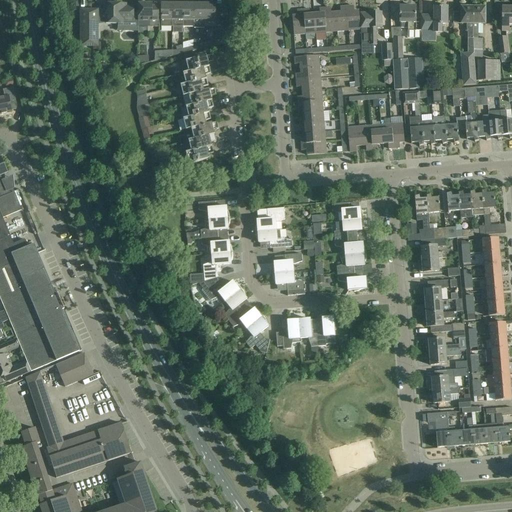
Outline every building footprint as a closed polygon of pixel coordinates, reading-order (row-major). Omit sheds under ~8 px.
[(204,4),(204,27),(215,27),(216,21),(216,4),(213,4),(213,1),(205,1),(204,4)] [(106,4),(106,24),(118,24),(118,31),(138,31),(138,27),(138,14),(133,14),(133,6),(121,6),(121,4),(106,4)] [(152,4),(138,4),(138,14),(138,27),(159,27),(159,13),(152,13),(152,4)] [(172,4),(161,4),(161,27),(172,27),(172,4)] [(172,4),(172,27),(183,27),(183,4),(172,4)] [(183,27),(194,27),(194,4),(183,4),(183,27)] [(204,29),(204,27),(204,4),(194,4),(194,27),(194,29),(204,29)] [(421,15),(421,30),(421,42),(435,42),(436,32),(441,32),(441,24),(447,24),(447,17),(447,7),(446,7),(446,5),(441,5),(440,7),(434,7),(434,16),(421,15)] [(347,7),(349,31),(360,30),(359,11),(354,11),(353,6),(347,7)] [(338,32),(349,31),(347,7),(340,7),(341,12),(337,13),(338,32)] [(416,7),(400,7),(400,23),(408,23),(408,31),(415,31),(415,23),(416,23),(416,7)] [(453,13),(453,24),(461,24),(467,24),(467,31),(467,32),(467,39),(473,39),(473,24),(473,7),(461,7),(461,13),(453,13)] [(473,7),(473,24),(485,24),(485,7),(473,7)] [(511,24),(511,7),(502,8),(502,25),(502,31),(508,31),(508,25),(511,24)] [(320,14),(315,14),(316,39),(317,41),(328,40),(327,33),(325,8),(319,9),(320,14)] [(325,8),(327,33),(338,32),(337,13),(331,13),(331,8),(325,8)] [(98,10),(80,10),(80,46),(98,47),(98,10)] [(294,35),(305,34),(303,10),(297,11),(297,16),(292,16),(294,35)] [(308,10),(303,10),(305,34),(305,40),(316,39),(315,14),(314,14),(309,15),(308,10)] [(369,14),(361,14),(361,39),(370,39),(370,45),(377,45),(376,28),(382,28),(382,23),(381,13),(376,13),(376,11),(370,11),(370,13),(369,13),(369,14)] [(473,24),(473,39),(474,50),(474,51),(475,57),(483,57),(483,51),(482,39),(478,39),(478,24),(473,24)] [(215,29),(213,29),(213,31),(213,41),(213,46),(214,46),(220,45),(227,43),(228,42),(228,29),(227,29),(215,29)] [(506,37),(498,38),(500,54),(508,53),(506,37)] [(402,38),(392,38),(393,54),(393,60),(395,91),(423,89),(421,59),(413,59),(404,60),(402,38)] [(382,61),(393,60),(392,54),(392,44),(381,45),(382,61)] [(476,85),(474,53),(460,54),(463,86),(476,85)] [(188,71),(209,67),(208,62),(213,61),(211,54),(186,61),(188,71)] [(300,68),(319,67),(318,56),(294,58),(295,65),(300,64),(300,68)] [(500,61),(477,61),(477,81),(500,81),(500,61)] [(209,67),(188,71),(183,73),(186,84),(206,79),(206,75),(211,74),(209,67)] [(320,78),(319,67),(300,68),(301,74),(296,74),(296,80),(320,78)] [(302,90),(321,89),(320,78),(296,80),(297,87),(302,87),(302,90)] [(206,79),(186,84),(180,85),(183,96),(188,95),(196,93),(204,91),(203,88),(208,86),(206,79)] [(511,85),(507,86),(498,86),(499,93),(508,92),(508,102),(511,102),(511,85)] [(486,87),(475,88),(475,97),(479,97),(479,99),(487,99),(487,94),(486,87)] [(16,100),(13,88),(3,90),(4,97),(0,97),(0,115),(12,113),(10,102),(15,101),(17,110),(18,110),(16,100)] [(475,97),(475,88),(459,89),(460,100),(465,99),(465,98),(475,97)] [(188,95),(191,105),(212,100),(211,97),(216,96),(215,89),(204,92),(204,91),(196,93),(188,95)] [(298,101),(322,100),(321,89),(302,90),(303,97),(297,97),(298,101)] [(443,90),(430,91),(431,98),(432,105),(444,104),(443,97),(443,90)] [(420,99),(431,98),(430,91),(419,92),(420,99)] [(424,146),(423,143),(421,122),(421,121),(419,99),(420,99),(419,92),(402,93),(403,105),(414,104),(416,117),(409,118),(411,144),(412,144),(418,143),(419,147),(424,146)] [(212,100),(191,105),(186,107),(188,117),(209,112),(208,109),(214,108),(212,100)] [(304,112),(323,110),(322,100),(298,101),(298,108),(304,108),(304,112)] [(471,123),(465,124),(465,128),(466,140),(467,140),(467,139),(474,139),(475,142),(479,141),(479,138),(478,138),(477,123),(476,102),(470,103),(467,103),(468,114),(471,114),(471,118),(471,123)] [(149,116),(147,106),(137,108),(139,118),(149,116)] [(324,121),(323,110),(304,112),(304,119),(299,119),(300,123),(324,121)] [(488,116),(489,122),(489,128),(490,137),(497,137),(498,140),(502,139),(502,136),(501,128),(500,111),(494,112),(488,112),(488,116)] [(502,136),(509,136),(510,139),(511,138),(511,119),(507,120),(506,111),(500,111),(502,136)] [(209,112),(188,117),(183,119),(186,130),(191,129),(206,125),(205,121),(211,120),(209,112)] [(478,138),(479,138),(485,138),(486,141),(491,140),(490,137),(489,122),(488,116),(482,116),(483,122),(477,123),(478,138)] [(433,118),(435,142),(442,141),(443,145),(447,144),(447,141),(446,141),(445,125),(445,117),(433,118)] [(423,143),(430,142),(431,146),(435,145),(435,142),(433,118),(432,118),(433,121),(421,122),(423,143)] [(305,128),(306,134),(324,132),(324,121),(300,123),(300,129),(305,128)] [(194,139),(215,134),(213,130),(219,129),(217,122),(206,125),(191,129),(194,139)] [(403,123),(391,124),(394,149),(400,148),(399,143),(404,143),(403,123)] [(391,124),(381,125),(382,144),(388,144),(388,149),(394,149),(391,124)] [(446,141),(447,141),(453,140),(454,144),(459,143),(458,134),(457,124),(445,125),(446,141)] [(382,144),(381,125),(370,126),(372,150),(377,150),(377,145),(382,144)] [(372,150),(370,126),(359,127),(360,146),(366,146),(366,151),(372,150)] [(360,146),(359,127),(348,128),(350,152),(356,152),(356,147),(360,146)] [(301,140),(301,145),(325,143),(325,139),(332,138),(331,132),(324,132),(306,134),(306,139),(301,140)] [(215,134),(194,139),(189,141),(191,151),(212,146),(211,142),(216,141),(215,134)] [(326,154),(325,143),(301,145),(302,151),(307,151),(307,156),(326,154)] [(212,146),(191,151),(186,153),(189,164),(209,159),(208,154),(213,153),(212,146)] [(159,159),(156,149),(149,151),(152,161),(159,159)] [(0,198),(14,192),(8,179),(0,182),(0,198)] [(482,194),(484,215),(485,226),(484,226),(485,235),(505,234),(505,225),(490,226),(489,209),(495,208),(495,209),(496,209),(494,193),(487,194),(486,190),(482,192),(482,194)] [(484,215),(482,194),(475,195),(474,191),(470,193),(470,195),(472,216),(484,215)] [(24,240),(8,247),(0,226),(0,219),(22,210),(14,192),(0,198),(0,298),(5,311),(9,320),(27,362),(31,372),(81,351),(57,293),(55,294),(34,245),(27,248),(24,240)] [(459,196),(460,211),(461,219),(472,218),(472,216),(470,195),(464,196),(463,192),(458,193),(459,196)] [(448,212),(460,211),(459,196),(452,197),(451,193),(447,194),(448,212)] [(426,196),(427,199),(428,214),(440,213),(439,197),(438,197),(438,198),(432,198),(431,195),(426,196)] [(428,214),(427,199),(420,199),(419,196),(415,197),(416,215),(417,221),(423,221),(423,230),(429,230),(428,214)] [(230,217),(229,214),(228,211),(227,211),(226,207),(216,208),(215,202),(198,203),(199,211),(206,212),(208,212),(209,220),(230,218),(230,217)] [(362,220),(363,220),(363,219),(362,215),(361,212),(360,212),(360,209),(349,210),(349,203),(332,205),(332,212),(338,213),(339,222),(343,221),(361,220),(362,220)] [(256,232),(276,231),(276,223),(278,222),(285,220),(284,208),(283,208),(267,210),(268,220),(257,221),(257,224),(256,224),(256,228),(256,231),(256,232)] [(206,229),(200,231),(201,238),(218,237),(217,231),(228,230),(228,226),(229,226),(230,223),(230,219),(230,218),(209,220),(205,220),(206,229)] [(339,230),(334,232),(334,240),(357,238),(356,232),(356,231),(362,231),(361,228),(362,228),(363,226),(363,225),(363,224),(363,222),(363,221),(363,220),(343,221),(339,222),(339,230)] [(416,234),(416,224),(406,225),(407,235),(416,234)] [(446,239),(445,228),(430,230),(433,230),(434,240),(446,239)] [(456,228),(445,228),(446,239),(462,237),(462,231),(456,231),(456,228)] [(276,231),(256,232),(256,233),(256,235),(256,236),(257,237),(257,239),(258,240),(259,240),(259,243),(270,242),(270,249),(280,248),(287,248),(292,247),(291,241),(291,239),(286,239),(281,237),(280,230),(276,231)] [(430,230),(429,230),(423,230),(420,231),(420,241),(421,241),(434,240),(433,230),(430,230)] [(208,255),(212,255),(232,253),(232,252),(232,249),(230,245),(229,246),(229,242),(218,243),(218,237),(201,238),(201,245),(207,246),(208,255)] [(357,238),(334,240),(335,247),(341,248),(340,257),(345,256),(366,254),(366,253),(366,252),(365,251),(365,249),(365,248),(364,247),(363,247),(363,244),(357,244),(357,241),(357,238)] [(421,241),(421,247),(437,246),(446,246),(445,239),(421,241)] [(482,240),(484,253),(499,251),(498,239),(482,240)] [(461,242),(462,255),(469,254),(468,241),(461,242)] [(421,247),(422,260),(438,258),(446,258),(445,253),(438,253),(437,246),(421,247)] [(485,265),(500,264),(499,251),(484,253),(485,265)] [(232,254),(232,253),(212,255),(213,263),(211,263),(203,266),(204,282),(212,280),(219,278),(217,272),(221,272),(220,265),(231,264),(231,261),(232,261),(232,258),(232,254)] [(275,274),(293,273),(293,265),(295,264),(302,262),(301,254),(294,255),(284,256),(285,262),(274,263),(274,266),(273,267),(273,270),(273,273),(273,274),(275,274)] [(343,265),(337,267),(337,274),(361,272),(361,268),(361,266),(365,266),(364,262),(365,262),(366,261),(366,260),(366,259),(366,257),(366,256),(366,254),(345,256),(340,257),(343,265)] [(469,254),(462,255),(463,264),(470,263),(469,254)] [(422,265),(419,265),(420,273),(423,273),(439,271),(438,259),(446,258),(438,258),(427,259),(422,260),(422,265)] [(501,277),(500,264),(485,265),(486,278),(501,277)] [(460,276),(459,268),(447,269),(448,277),(460,276)] [(361,272),(337,274),(338,282),(346,283),(348,283),(348,291),(369,289),(369,288),(368,287),(368,285),(368,284),(367,283),(367,282),(366,282),(366,278),(362,279),(362,278),(361,272)] [(275,274),(273,274),(273,275),(273,279),(275,282),(276,282),(276,285),(287,284),(287,291),(288,296),(305,295),(304,290),(304,282),(296,281),(294,281),(293,273),(275,274)] [(487,291),(502,290),(501,277),(486,278),(487,291)] [(204,282),(199,284),(203,289),(202,291),(211,303),(216,301),(220,306),(225,302),(242,289),(240,287),(239,286),(237,285),(236,284),(235,285),(233,282),(224,289),(220,284),(219,278),(212,280),(204,282)] [(424,290),(425,303),(441,301),(440,289),(448,288),(447,281),(427,282),(428,289),(424,290)] [(317,293),(317,284),(309,285),(310,294),(317,293)] [(242,290),(242,289),(225,302),(230,308),(229,310),(225,315),(224,316),(229,322),(242,311),(238,306),(247,300),(245,297),(245,296),(244,293),(242,290)] [(488,304),(503,302),(502,290),(487,291),(488,304)] [(465,296),(466,305),(474,305),(473,296),(465,296)] [(442,313),(441,301),(425,303),(426,315),(442,313)] [(504,315),(503,302),(488,304),(489,317),(504,315)] [(475,320),(474,305),(466,305),(467,321),(475,320)] [(247,329),(263,317),(263,316),(260,313),(257,311),(257,312),(254,309),(246,316),(242,311),(229,322),(233,327),(240,324),(242,323),(247,329)] [(0,338),(1,338),(2,335),(0,330),(5,328),(3,323),(9,320),(5,311),(0,312),(0,338)] [(430,314),(426,315),(427,327),(443,326),(443,319),(455,318),(454,312),(442,313),(430,314)] [(334,336),(335,336),(334,315),(332,315),(331,316),(330,316),(328,316),(327,317),(326,317),(326,318),(322,319),(323,329),(317,330),(318,347),(326,346),(326,345),(335,344),(334,336)] [(264,317),(263,317),(247,329),(252,336),(251,337),(246,343),(251,349),(255,346),(260,352),(266,354),(270,340),(264,339),(260,333),(268,327),(266,324),(267,323),(266,320),(264,317)] [(299,318),(297,318),(294,319),(291,320),(291,321),(288,321),(289,332),(276,333),(277,347),(283,347),(283,350),(291,349),(292,343),(300,343),(300,339),(299,318)] [(300,318),(299,318),(300,339),(308,338),(308,340),(311,347),(318,347),(317,330),(311,330),(310,320),(306,320),(306,319),(303,318),(300,318)] [(464,323),(452,324),(452,332),(453,332),(460,331),(464,331),(464,323)] [(489,324),(490,337),(506,336),(505,323),(489,324)] [(469,339),(477,338),(476,329),(468,330),(469,339)] [(465,338),(464,331),(460,331),(453,332),(453,339),(459,339),(465,338)] [(506,336),(490,337),(491,350),(507,349),(506,336)] [(477,338),(469,339),(470,348),(477,348),(477,338)] [(428,342),(426,342),(426,348),(429,348),(429,352),(460,350),(459,345),(445,346),(444,339),(438,340),(428,340),(428,342)] [(31,372),(27,362),(10,369),(4,356),(8,354),(4,344),(0,346),(0,377),(4,376),(7,382),(31,372)] [(507,349),(491,350),(492,363),(508,361),(507,349)] [(460,350),(429,352),(430,366),(447,364),(446,356),(460,355),(460,350)] [(93,375),(84,354),(56,366),(65,387),(93,375)] [(470,355),(471,365),(479,364),(478,355),(470,355)] [(467,361),(455,362),(456,370),(467,369),(467,361)] [(492,363),(493,375),(509,374),(508,361),(492,363)] [(479,373),(479,364),(471,365),(472,374),(479,373)] [(467,369),(456,370),(456,378),(468,377),(467,369)] [(435,378),(431,379),(432,391),(458,389),(458,384),(455,384),(454,370),(443,371),(434,372),(435,378)] [(63,443),(40,373),(26,378),(49,448),(47,449),(57,478),(131,453),(121,424),(63,443)] [(486,376),(487,389),(510,387),(509,374),(493,375),(486,376)] [(472,381),(473,390),(481,389),(480,380),(472,381)] [(511,400),(510,387),(487,389),(484,389),(484,395),(495,394),(496,401),(511,400)] [(459,394),(458,389),(432,391),(433,404),(450,402),(449,395),(459,394)] [(481,389),(473,390),(474,399),(481,399),(481,389)] [(458,400),(459,408),(462,408),(471,407),(470,395),(463,395),(464,399),(458,400)] [(495,414),(496,424),(498,443),(510,442),(509,429),(509,427),(503,428),(502,416),(511,415),(511,409),(511,408),(495,409),(495,414)] [(444,413),(427,415),(428,423),(435,422),(437,448),(450,447),(448,428),(448,418),(448,413),(444,413)] [(474,445),(472,426),(472,419),(466,419),(467,427),(469,427),(468,431),(460,431),(462,446),(474,445)] [(485,444),(498,443),(496,424),(484,425),(485,444)] [(472,426),(474,445),(485,444),(484,425),(472,426)] [(448,428),(450,447),(462,446),(460,431),(455,432),(455,428),(448,428)] [(126,505),(111,510),(105,511),(103,511),(81,511),(72,484),(52,491),(36,445),(40,444),(35,429),(21,433),(26,447),(21,449),(37,497),(38,497),(41,505),(40,506),(42,511),(157,511),(141,463),(124,468),(127,476),(117,480),(126,505)]
